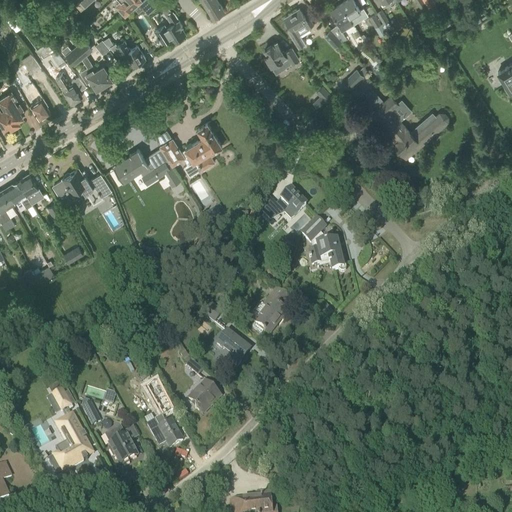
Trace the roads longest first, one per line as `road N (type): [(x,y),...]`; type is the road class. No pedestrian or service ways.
road 1 (residential): [(139,511),(210,464),(414,254)]
road 2 (track): [(511,456),(474,464),(449,496),(319,505),(289,432),(262,409)]
road 3 (residential): [(414,254),(217,43)]
road 4 (secondary): [(0,172),(141,85)]
road 5 (residential): [(414,254),(511,165)]
